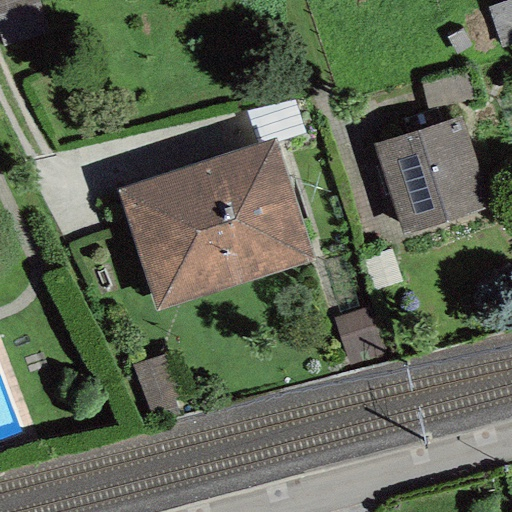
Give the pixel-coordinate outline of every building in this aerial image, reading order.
[(37,0),(0,0),(0,44),(1,49),(48,34),(37,0)] [(511,0),(486,9),(501,50),(511,45),(511,0)] [(471,46),(461,30),(446,39),(456,55),(471,46)] [(427,111),(471,100),(463,72),(420,83),(427,111)] [(292,101),(245,111),(256,145),(274,139),(275,144),(304,135),(292,101)] [(460,116),(372,145),(402,236),(490,208),(460,116)] [(256,145),(116,189),(154,310),(312,260),(275,144),(274,139),(256,145)] [(369,307),(332,320),(349,368),(387,356),(369,307)] [(166,354),(130,367),(150,420),(178,410),(174,400),(182,397),(166,354)]
